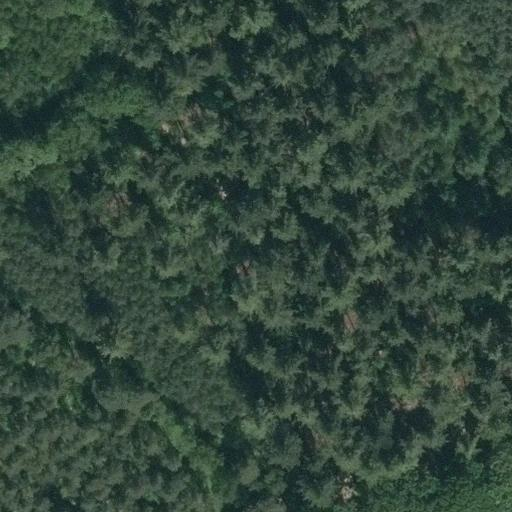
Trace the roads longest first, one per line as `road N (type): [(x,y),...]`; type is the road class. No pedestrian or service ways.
road 1 (track): [(96,83),(205,150),(358,496)]
road 2 (track): [(511,458),(358,496)]
